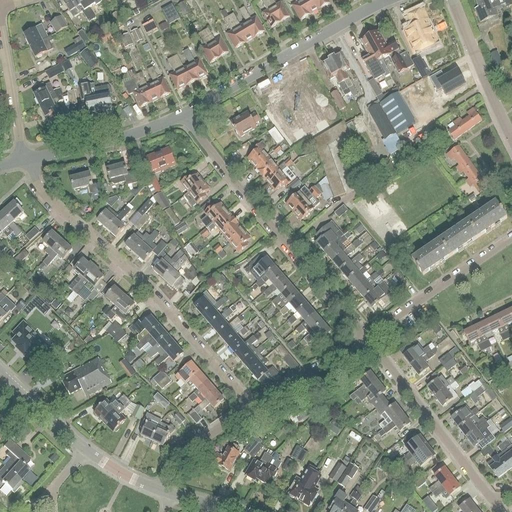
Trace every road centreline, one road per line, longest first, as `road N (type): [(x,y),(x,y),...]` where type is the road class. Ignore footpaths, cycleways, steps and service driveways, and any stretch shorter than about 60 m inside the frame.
road 1 (residential): [(242,405),(135,278),(56,210),(23,161)]
road 2 (residential): [(359,339),(233,194),(179,118)]
road 3 (tertiary): [(179,118),(394,0)]
road 4 (residential): [(493,501),(359,339)]
road 5 (residential): [(359,339),(511,238)]
road 6 (tertiary): [(23,161),(179,118)]
road 7 (residential): [(511,140),(451,0)]
road 8 (residential): [(23,161),(0,23)]
road 9 (residential): [(242,405),(359,339)]
